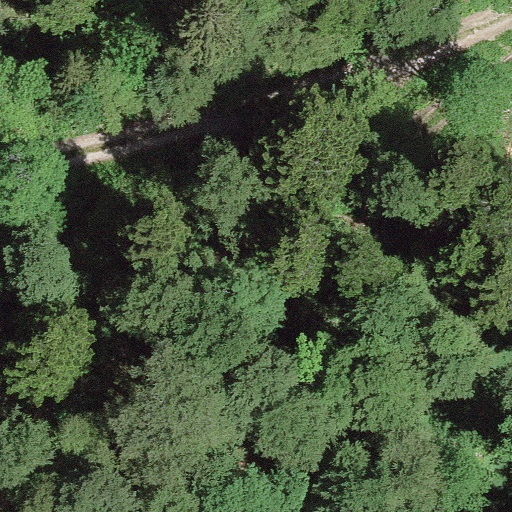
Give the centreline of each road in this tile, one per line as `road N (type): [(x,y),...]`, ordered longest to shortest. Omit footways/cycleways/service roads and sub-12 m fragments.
road 1 (track): [(511,63),(280,215),(0,360)]
road 2 (track): [(0,163),(354,79),(511,9)]
